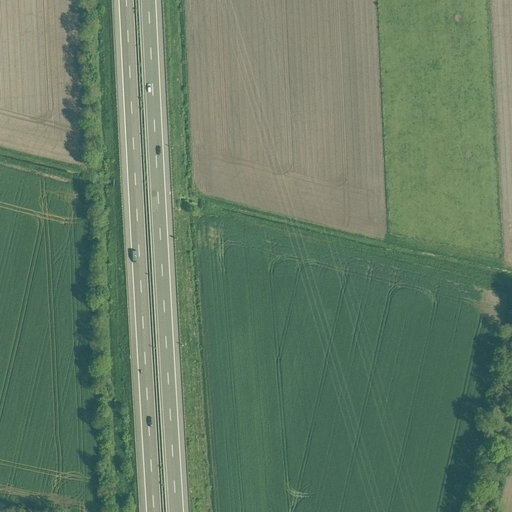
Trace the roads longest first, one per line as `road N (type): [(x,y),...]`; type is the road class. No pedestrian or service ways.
road 1 (motorway): [(176,511),(148,0)]
road 2 (motorway): [(126,0),(154,511)]
